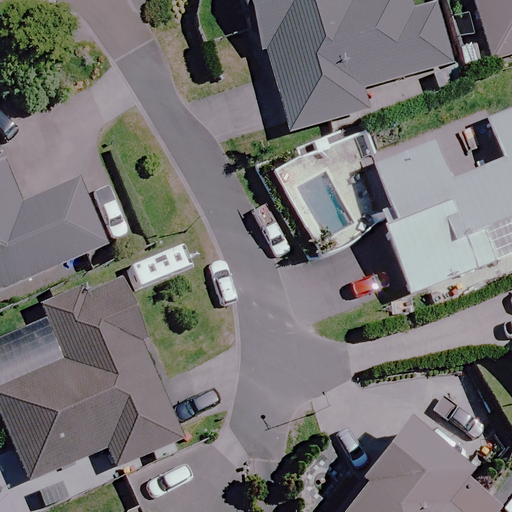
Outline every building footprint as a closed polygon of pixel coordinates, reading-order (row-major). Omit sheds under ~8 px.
[(236,0),(284,140),(362,114),(356,97),(446,67),(427,11),(405,18),(398,0),(236,0)] [(511,0),(462,0),(483,67),(511,57),(511,0)] [(511,113),(478,126),(494,168),(443,188),(427,148),(363,172),(380,216),(370,220),(401,303),(491,269),(479,239),(505,229),(511,247),(511,113)] [(0,170),(0,296),(101,252),(71,185),(17,209),(0,170)] [(139,346),(115,288),(37,320),(56,366),(0,389),(0,439),(20,487),(100,454),(108,473),(175,445),(134,347),(139,346)] [(489,511),(454,485),(461,477),(399,429),(334,511),(489,511)]
